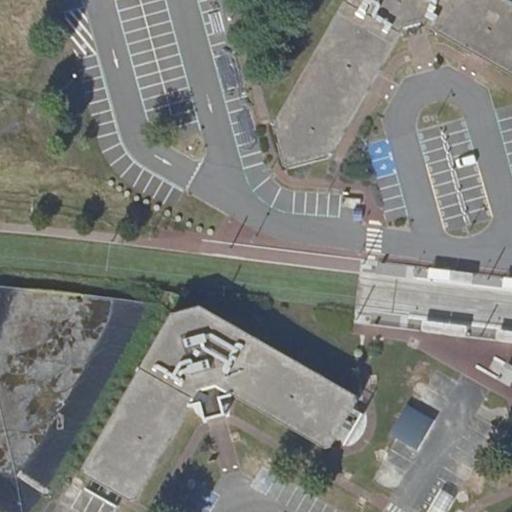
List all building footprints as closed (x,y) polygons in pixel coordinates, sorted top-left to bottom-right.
[(347,0),(275,126),(286,167),(291,169),(331,159),(405,29),(414,26),(423,24),(511,75),(511,1),(510,0),(347,0)] [(474,275),(430,270),(429,281),(473,287),(474,275)] [(511,280),(504,279),(503,290),(511,290),(511,280)] [(83,469),(84,475),(131,501),(136,500),(186,414),(199,391),(209,388),(217,386),(232,395),(236,397),(326,449),(331,447),(358,401),(357,395),(201,306),(172,314),(83,469)] [(423,323),(422,333),(466,339),(467,328),(423,323)] [(511,333),(497,332),(496,342),(511,344),(511,333)]
